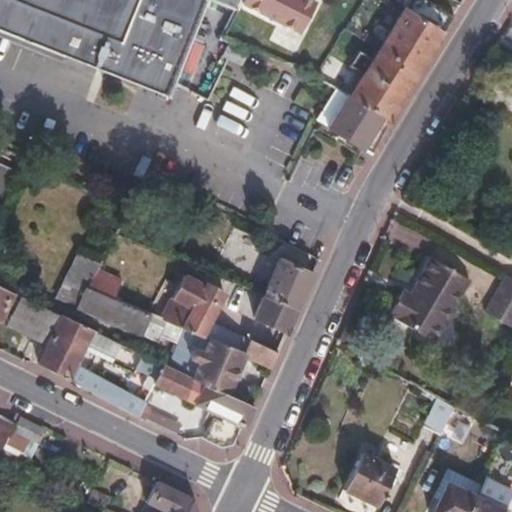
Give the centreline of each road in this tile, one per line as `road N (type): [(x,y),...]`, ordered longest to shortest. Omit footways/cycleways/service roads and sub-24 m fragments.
road 1 (residential): [(242,494),(376,184),(493,0)]
road 2 (residential): [(0,373),(242,494)]
road 3 (unknown): [(396,152),(511,228)]
